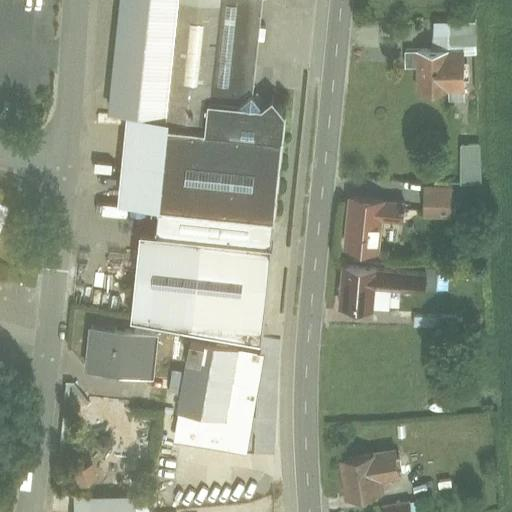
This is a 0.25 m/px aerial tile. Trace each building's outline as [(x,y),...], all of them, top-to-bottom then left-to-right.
[(204,136),(207,106),(237,108),(253,96),(262,0),(119,0),(108,114),(167,120),(165,133),(167,133),(204,136)] [(471,53),(471,21),(441,21),(441,48),(459,47),(459,54),(471,53)] [(459,54),(459,47),(441,48),(398,49),(398,65),(411,65),(411,91),(460,90),(459,54)] [(237,108),(207,106),(204,136),(167,133),(160,211),(275,222),(285,118),(272,102),(261,111),(253,96),(237,108)] [(477,148),(454,148),(453,184),(477,184),(477,148)] [(449,185),(419,184),(418,217),(448,218),(449,185)] [(394,200),(340,195),(334,246),(372,250),(376,218),(397,220),(399,206),(394,205),(394,200)] [(275,222),(160,211),(157,236),(142,234),(130,323),(263,345),(275,222)] [(369,313),(369,288),(420,292),(421,272),(335,265),(335,313),(369,313)] [(421,272),(420,292),(433,293),(434,270),(421,269),(421,272)] [(408,316),(408,326),(439,327),(439,316),(408,316)] [(157,336),(89,330),(85,374),(153,380),(157,336)] [(221,440),(235,348),(185,340),(174,408),(168,407),(164,432),(221,440)] [(369,455),(334,461),(341,500),(380,493),(378,482),(397,479),(391,448),(369,452),(369,455)] [(91,483),(87,464),(71,468),(75,487),(91,483)] [(87,496),(87,511),(132,511),(133,495),(87,496)] [(408,511),(407,500),(377,505),(378,511),(408,511)]
